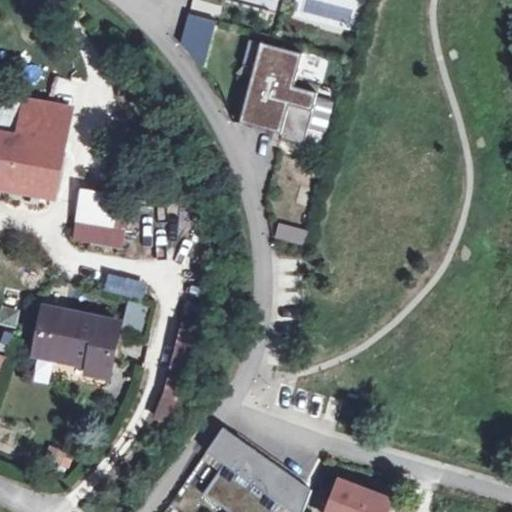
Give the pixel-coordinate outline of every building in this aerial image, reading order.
[(217,21),(190,14),(182,45),(204,68),(217,21)] [(304,54),(251,41),(244,66),(256,70),(241,124),(283,135),(282,141),(305,146),(319,94),(296,88),(304,54)] [(0,134),(18,137),(25,100),(0,95),(0,134)] [(18,137),(0,134),(0,186),(56,196),(72,108),(25,100),(18,137)] [(80,219),(96,222),(113,224),(117,198),(84,193),(80,219)] [(92,242),(96,222),(80,219),(77,219),(73,239),(92,242)] [(276,224),(273,241),(304,246),(307,229),(276,224)] [(121,327),(142,332),(148,307),(127,302),(121,327)] [(120,323),(45,308),(36,355),(89,365),(88,373),(109,378),(120,323)] [(188,404),(203,345),(209,315),(186,310),(163,394),(154,421),(178,428),(188,404)] [(225,429),(208,453),(226,465),(205,495),(229,511),(276,511),(282,505),(291,511),(305,511),(313,491),(225,429)] [(386,511),(391,502),(341,482),(329,511),(386,511)]
